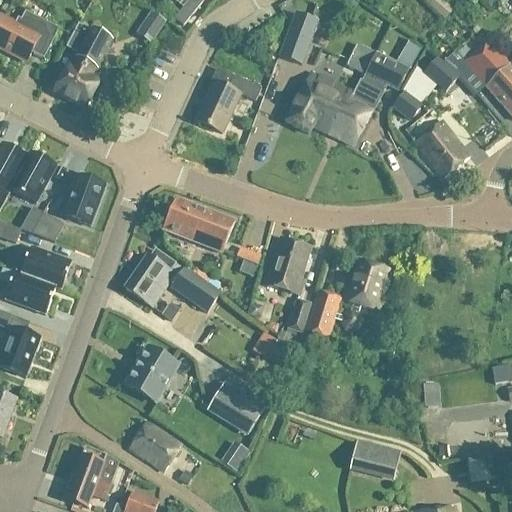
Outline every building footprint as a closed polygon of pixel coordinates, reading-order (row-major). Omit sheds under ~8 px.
[(188,0),(185,5),(173,20),(182,28),(202,3),(200,1),(200,0),(188,0)] [(17,19),(14,25),(0,18),(0,50),(25,63),(30,54),(42,60),(58,30),(24,12),(20,20),(17,19)] [(295,15),(280,57),(303,66),(318,23),(295,15)] [(456,37),(459,25),(444,20),(440,32),(456,37)] [(98,82),(88,77),(93,68),(95,70),(110,41),(89,30),(88,32),(75,26),(65,45),(78,52),(74,59),(77,60),(72,69),(67,66),(53,93),(84,109),(98,82)] [(511,68),(511,69),(486,41),(462,63),(471,72),(480,64),(488,72),(490,71),(495,76),(499,73),(511,86),(511,85),(511,68)] [(374,82),(396,93),(408,70),(374,54),(363,77),(365,78),(374,82)] [(423,75),(444,93),(458,77),(437,59),(423,75)] [(488,72),(480,64),(471,72),(511,117),(511,85),(511,86),(499,73),(495,76),(490,71),(488,72)] [(309,74),(284,124),(306,135),(309,131),(325,139),(327,135),(353,148),(373,107),(380,95),(358,84),(352,96),(309,74)] [(226,90),(212,83),(193,123),(221,136),(239,97),(254,104),(260,90),(232,77),(226,90)] [(464,81),(456,89),(470,103),(478,95),(464,81)] [(420,106),(403,93),(391,109),(393,110),(410,123),(422,107),(420,106)] [(414,144),(442,180),(468,159),(440,123),(414,144)] [(0,146),(0,192),(6,196),(30,153),(30,152),(26,158),(1,144),(0,146)] [(30,153),(6,196),(7,197),(10,191),(35,205),(56,167),(30,153)] [(79,177),(76,176),(61,217),(90,227),(105,187),(91,182),(92,179),(80,174),(79,177)] [(233,224),(174,200),(162,230),(221,253),(233,224)] [(31,235),(42,214),(32,208),(19,231),(31,235)] [(42,214),(31,235),(53,244),(58,235),(48,230),(53,220),(42,214)] [(0,223),(0,238),(14,244),(19,231),(0,223)] [(301,282),(298,281),(308,249),(279,240),(265,287),(297,297),(301,282)] [(14,274),(55,289),(60,291),(71,263),(30,248),(20,275),(14,272),(14,274)] [(183,273),(155,253),(150,260),(147,257),(123,289),(151,309),(168,286),(172,288),(170,291),(205,317),(219,298),(184,271),(183,273)] [(341,302),(351,305),(350,311),(349,311),(340,315),(339,317),(335,316),(340,299),(315,292),(302,332),(328,340),(333,321),(338,323),(338,324),(342,333),(351,336),(360,332),(364,322),(358,313),(360,308),(376,313),(389,272),(354,261),(341,302)] [(45,316),(55,289),(14,274),(4,301),(45,316)] [(287,330),(286,334),(280,332),(275,341),(276,341),(282,344),(283,344),(294,351),(300,334),(309,306),(295,302),(286,330),(287,330)] [(0,327),(5,330),(11,316),(0,311),(0,327)] [(0,345),(0,368),(24,378),(38,339),(12,330),(5,348),(0,345)] [(293,352),(276,341),(265,357),(282,369),(293,352)] [(146,350),(125,386),(154,404),(176,367),(146,350)] [(511,364),(492,367),(494,383),(511,380),(511,364)] [(247,437),(263,412),(223,386),(207,410),(247,437)] [(0,438),(1,439),(15,400),(0,394),(0,438)] [(488,394),(477,406),(491,419),(502,407),(488,394)] [(128,450),(162,472),(180,446),(145,424),(128,450)] [(393,483),(400,452),(355,441),(348,472),(393,483)] [(97,479),(104,460),(105,457),(83,449),(64,501),(86,509),(90,497),(104,502),(110,484),(97,479)] [(511,458),(500,459),(503,490),(511,488),(511,458)] [(192,478),(184,473),(179,480),(188,485),(192,478)] [(116,506),(113,511),(101,511),(88,506),(85,511),(154,511),(158,503),(131,493),(123,511),(122,511),(124,510),(116,506)]
